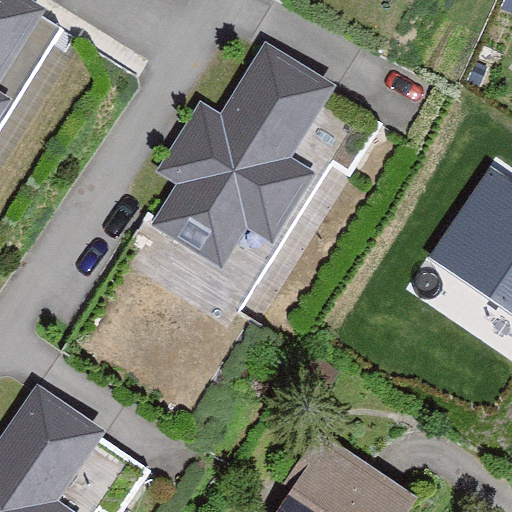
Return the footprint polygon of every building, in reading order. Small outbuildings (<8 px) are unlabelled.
[(0,0),(0,105),(2,103),(0,102),(0,70),(36,14),(12,0),(0,0)] [(320,93),(264,57),(220,126),(207,118),(172,172),(191,185),(165,226),(221,261),(247,219),(270,234),(306,179),(277,161),(320,93)] [(511,188),(493,176),(438,256),(511,307),(511,188)] [(91,437),(37,398),(0,449),(0,511),(57,511),(44,502),(91,437)] [(397,511),(404,503),(327,450),(308,476),(317,483),(296,511),(397,511)]
